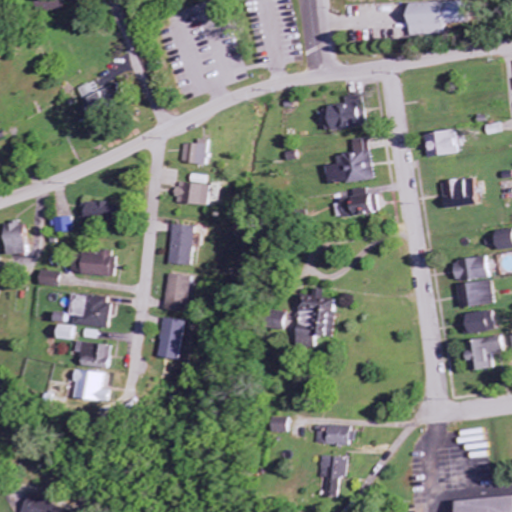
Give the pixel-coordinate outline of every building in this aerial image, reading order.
[(72,13),(72,0),(45,0),(45,13),(72,13)] [(454,26),(482,25),(481,3),(417,5),(418,38),(455,37),(454,26)] [(101,120),(138,102),(130,85),(103,99),(99,91),(90,96),(101,120)] [(352,99),(353,107),(330,111),(334,134),(373,128),(368,97),(352,99)] [(432,161),(466,158),(464,134),(430,137),(432,161)] [(381,181),(375,140),(358,142),(360,156),(344,158),(345,167),(333,168),(336,187),(381,181)] [(191,166),(219,167),(220,142),(206,142),(206,146),(191,146),(191,166)] [(219,208),(221,188),(216,188),(216,178),(199,177),(199,185),(186,185),(185,206),(219,208)] [(487,206),(482,180),(450,186),(455,212),(487,206)] [(362,200),(350,200),(350,220),(387,218),(386,198),(376,199),(376,190),(361,191),(362,200)] [(132,226),(133,206),(92,205),(92,225),(132,226)] [(82,234),(80,219),(64,221),(65,236),(82,234)] [(19,258),(39,257),(38,226),(19,226),(19,258)] [(179,267),(206,269),(208,229),(181,227),(179,267)] [(82,274),(122,278),(125,254),(110,252),(109,256),(84,253),(82,274)] [(463,284),(497,282),(495,260),(462,262),(463,284)] [(68,287),(68,273),(49,273),(49,287),(68,287)] [(174,311),(198,314),(201,277),(178,275),(174,311)] [(465,285),(466,310),(498,309),(497,284),(465,285)] [(344,338),(348,300),(339,299),(340,291),(328,289),(328,297),(316,295),(309,346),(327,348),(328,336),(344,338)] [(85,325),(116,330),(120,300),(81,294),(78,317),(86,317),(85,325)] [(469,335),(501,333),(500,313),(468,314),(469,335)] [(196,321),(172,320),(170,359),(194,360),(196,321)] [(476,373),(498,371),(496,355),(510,353),(508,338),(472,342),(476,373)] [(90,368),(119,369),(120,345),(87,344),(86,353),(90,353),(90,368)] [(115,391),(115,373),(88,372),(87,400),(122,401),(122,391),(115,391)] [(286,433),(300,432),(300,419),(286,419),(286,433)] [(325,445),(366,446),(367,427),(325,426),(325,445)] [(331,479),(339,479),(339,498),(353,499),(354,479),(360,479),(361,459),(331,457),(331,479)] [(79,511),(40,497),(33,511),(79,511)] [(511,511),(511,498),(455,503),(456,511),(511,511)]
